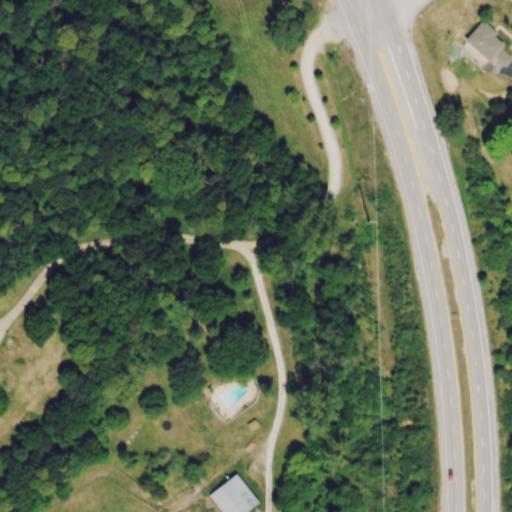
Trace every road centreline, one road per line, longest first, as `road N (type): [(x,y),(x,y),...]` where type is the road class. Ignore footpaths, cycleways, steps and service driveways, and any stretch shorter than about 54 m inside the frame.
road 1 (primary): [(357,20),(428,254),(452,425),(455,511)]
road 2 (primary): [(483,511),(465,300),(427,135)]
road 3 (primary): [(427,135),(381,11)]
